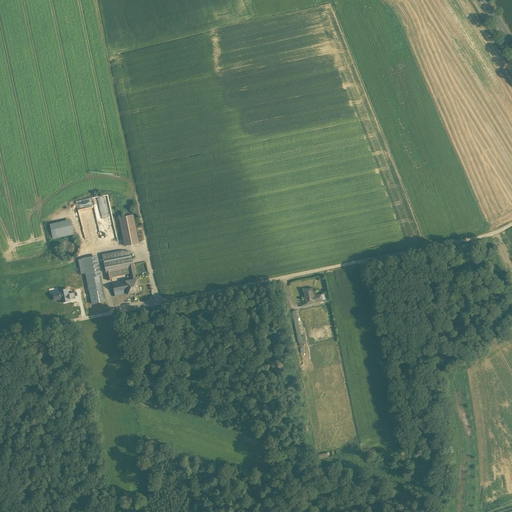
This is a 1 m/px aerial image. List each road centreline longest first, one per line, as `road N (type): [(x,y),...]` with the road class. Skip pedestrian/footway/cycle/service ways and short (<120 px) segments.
road 1 (unclassified): [(511,224),(0,334)]
road 2 (track): [(407,511),(401,438),(363,260)]
